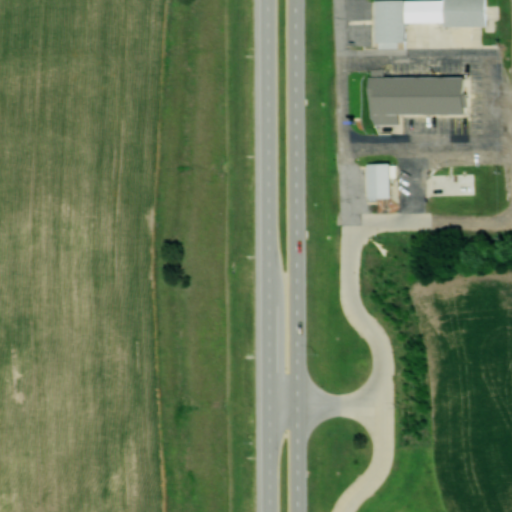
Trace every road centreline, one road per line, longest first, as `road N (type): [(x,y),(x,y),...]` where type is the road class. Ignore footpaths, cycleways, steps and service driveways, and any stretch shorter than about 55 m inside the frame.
road 1 (trunk): [(267,0),(271,511)]
road 2 (trunk): [(298,511),(295,0)]
road 3 (residential): [(332,511),(376,455),(376,344),(345,306),(342,219)]
road 4 (residential): [(342,219),(510,220)]
